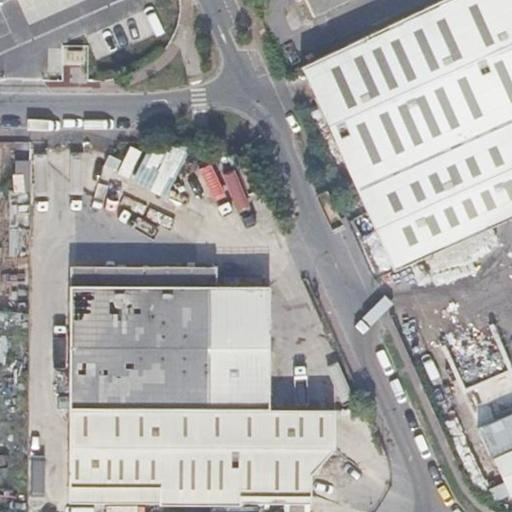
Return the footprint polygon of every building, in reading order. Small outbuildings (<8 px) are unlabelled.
[(0,0),(0,9),(19,0),(0,0)] [(511,0),(436,0),(301,62),(393,268),(511,216),(511,0)] [(337,0),(304,0),(310,13),(337,0)] [(85,65),(85,56),(85,48),(61,48),(61,66),(85,65)] [(148,146),(139,164),(166,177),(182,146),(148,146)] [(29,159),(21,159),(13,159),(13,189),(29,189),(29,159)] [(139,164),(134,174),(139,177),(161,187),(166,177),(139,164)] [(161,187),(139,177),(137,182),(164,195),(166,190),(161,187)] [(355,200),(350,202),(345,204),(349,215),(359,210),(355,200)] [(68,259),(68,280),(214,280),(214,260),(68,259)] [(268,403),(268,342),(269,312),(278,312),(278,296),(269,296),(269,280),(260,280),(260,271),(222,271),(223,280),(214,280),(68,280),(67,493),(154,493),(154,495),(193,495),(194,404),(268,403)] [(268,403),(194,404),(193,495),(193,509),(307,509),(307,462),(334,446),(334,403),(268,403)] [(511,455),(501,460),(511,481),(495,488),(502,502),(511,497),(511,455)]
